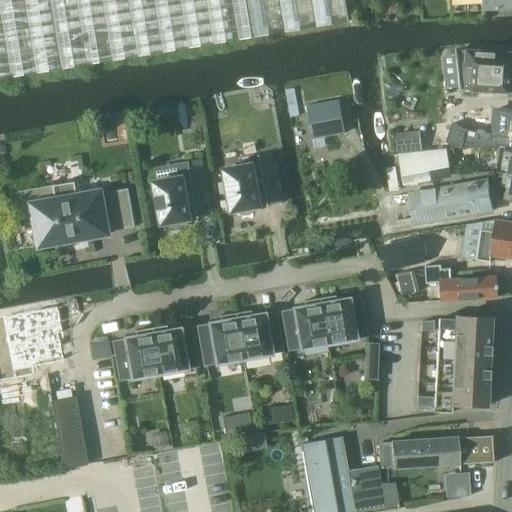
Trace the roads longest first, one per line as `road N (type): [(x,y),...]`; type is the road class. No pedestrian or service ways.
road 1 (residential): [(511,304),(387,313),(367,265),(95,316),(80,332),(99,458)]
road 2 (residential): [(0,494),(120,472),(128,511)]
